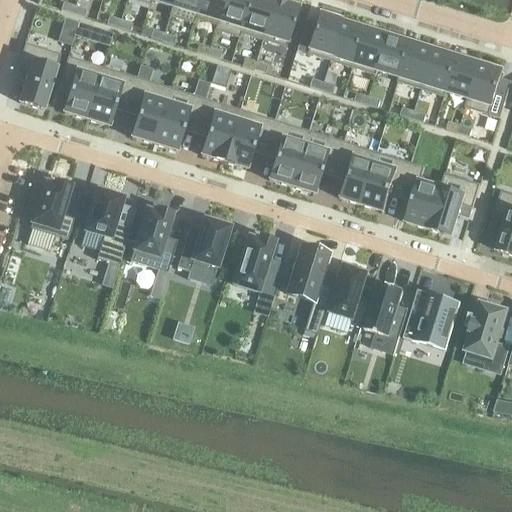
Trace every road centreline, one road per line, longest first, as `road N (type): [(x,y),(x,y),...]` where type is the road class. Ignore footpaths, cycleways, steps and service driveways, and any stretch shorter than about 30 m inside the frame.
road 1 (residential): [(511,287),(0,128)]
road 2 (track): [(0,336),(511,450)]
road 3 (track): [(0,435),(303,511)]
road 4 (residential): [(511,38),(383,0)]
